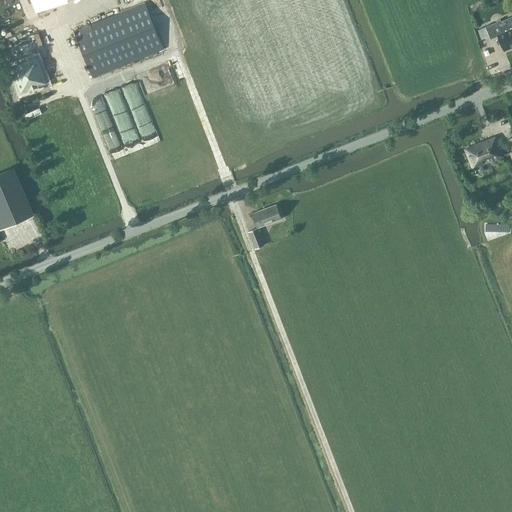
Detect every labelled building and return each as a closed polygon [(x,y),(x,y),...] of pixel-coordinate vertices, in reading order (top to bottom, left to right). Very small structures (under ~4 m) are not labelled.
[(33,0),(38,11),(66,0),(33,0)] [(74,31),(93,78),(164,50),(145,3),(74,31)] [(498,21),(486,27),(490,36),(491,38),(498,35),(503,47),(504,51),(511,48),(511,47),(511,16),(501,21),(500,19),(497,21),(498,21)] [(33,54),(33,41),(8,41),(8,55),(33,54)] [(37,57),(11,67),(21,93),(47,83),(37,57)] [(5,82),(8,97),(14,96),(11,81),(5,82)] [(132,114),(144,111),(142,102),(130,104),(132,114)] [(27,111),(24,104),(14,108),(16,115),(27,111)] [(473,167),(502,156),(495,138),(466,149),(473,167)] [(14,167),(0,173),(0,227),(1,230),(35,215),(14,167)] [(479,190),(473,198),(479,202),(485,195),(479,190)] [(258,228),(282,219),(276,203),(252,213),(257,228),(248,231),(255,249),(265,245),(258,228)]
